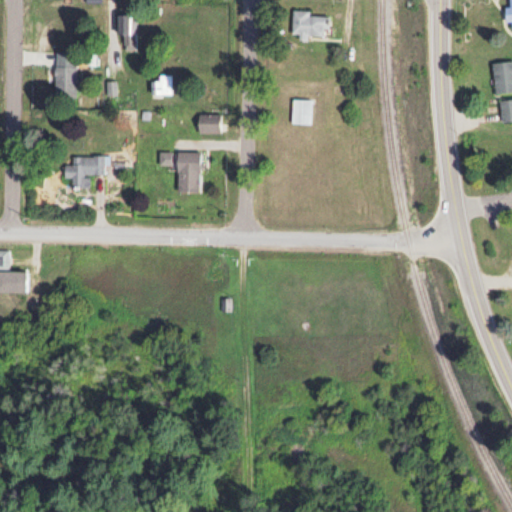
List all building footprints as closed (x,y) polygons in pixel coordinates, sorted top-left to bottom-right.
[(291,32),(299,33),(299,35),(324,35),(325,11),(292,10),(291,32)] [(135,47),(135,12),(117,12),(117,33),(123,33),(123,47),(135,47)] [(76,96),(76,50),(55,50),(55,96),(76,96)] [(494,91),(511,89),(511,58),(491,60),(494,91)] [(171,92),(171,73),(155,73),(155,93),(171,92)] [(311,96),(291,96),(291,122),(311,122),(311,96)] [(511,118),(511,96),(499,98),(501,119),(511,118)] [(219,112),(198,112),(198,131),(219,131),(219,112)] [(176,189),(199,189),(199,149),(176,149),(176,189)] [(103,173),(103,154),(71,154),(71,163),(64,163),(64,176),(71,176),(71,185),(89,185),(89,173),(103,173)] [(9,248),(0,248),(0,251),(0,290),(26,291),(27,270),(9,269),(9,248)] [(200,279),(219,279),(219,256),(200,256),(200,279)]
